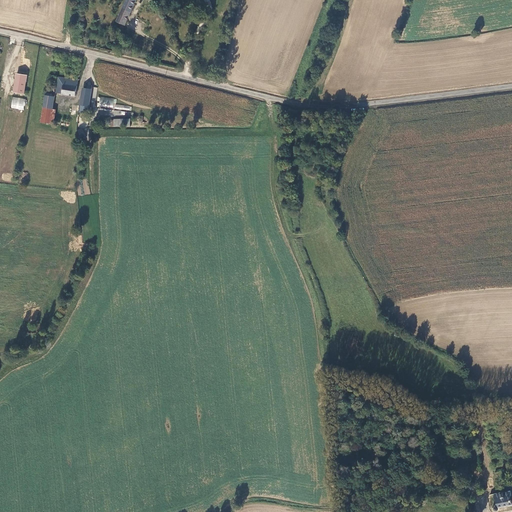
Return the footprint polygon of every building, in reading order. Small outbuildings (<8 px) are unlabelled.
[(136,0),(125,0),(116,22),(125,26),(136,0)] [(26,75),(16,74),(15,80),(16,80),(14,92),(22,93),(24,82),(25,82),(26,75)] [(78,80),(58,78),(56,89),(56,92),(75,95),(78,80)] [(83,88),(81,102),(81,105),(89,106),(92,86),(88,86),(87,89),(83,88)] [(46,92),(44,108),(53,109),(56,94),(46,92)] [(11,108),(24,110),(25,98),(12,97),(11,108)] [(113,108),(113,109),(131,110),(132,106),(116,105),(116,99),(98,97),(98,107),(113,108)] [(44,108),(41,122),(54,124),(56,110),(53,109),(44,108)] [(499,507),(511,505),(511,496),(511,489),(489,494),(492,508),(494,508),(494,510),(495,511),(497,511),(498,511),(499,509),(499,507)]
